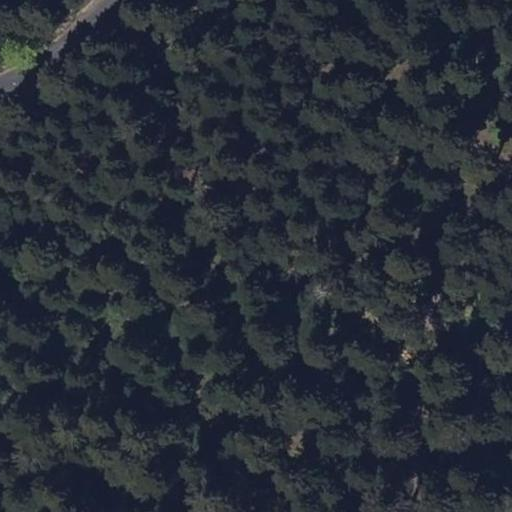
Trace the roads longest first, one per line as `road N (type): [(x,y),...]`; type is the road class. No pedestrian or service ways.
road 1 (track): [(511,177),(406,402),(411,511)]
road 2 (tertiary): [(0,89),(85,33),(116,0)]
